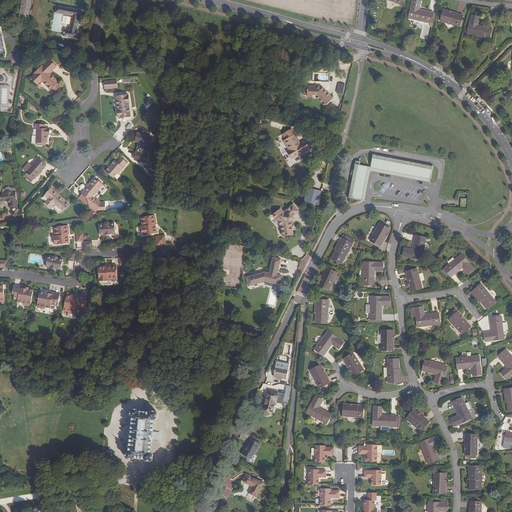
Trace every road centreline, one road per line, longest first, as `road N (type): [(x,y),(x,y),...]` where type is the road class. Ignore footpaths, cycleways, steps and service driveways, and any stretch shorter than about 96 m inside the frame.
road 1 (tertiary): [(192,511),(333,226),(374,206)]
road 2 (residential): [(0,273),(72,282),(88,255),(173,249),(180,238)]
road 3 (tertiary): [(359,44),(449,82),(488,120),(511,163)]
road 4 (residential): [(73,165),(74,119),(90,96),(102,0)]
road 5 (tertiary): [(202,0),(359,44)]
